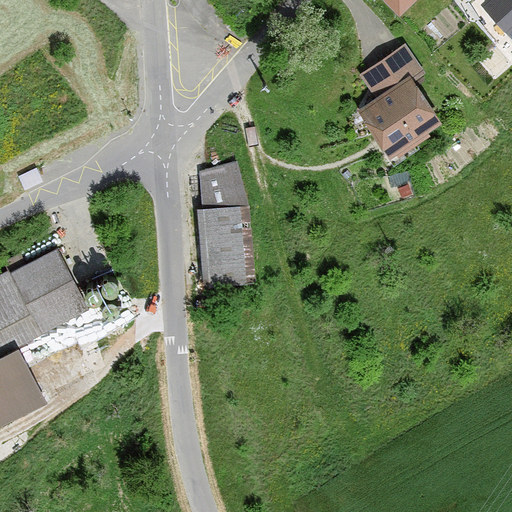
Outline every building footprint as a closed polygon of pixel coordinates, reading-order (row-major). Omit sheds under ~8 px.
[(394,0),(406,13),(419,0),(394,0)] [(511,39),(511,0),(490,0),(482,7),(511,40),(511,39)] [(451,119),(423,79),(433,72),(412,42),(364,75),(381,99),(367,109),(398,155),(451,119)] [(257,203),(242,160),(200,174),(211,207),(205,208),(211,287),(263,283),(257,203)] [(56,246),(0,273),(0,422),(44,400),(15,343),(87,307),(56,246)]
